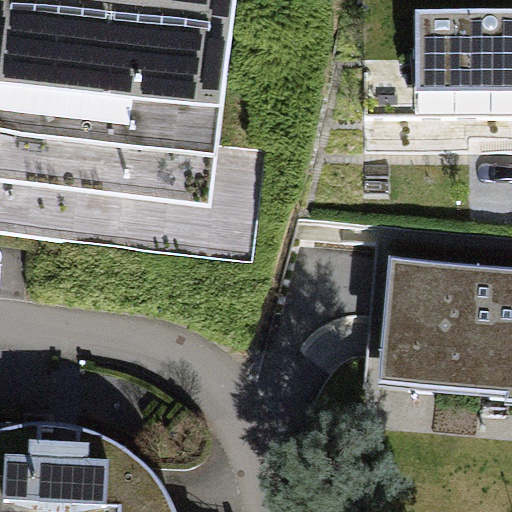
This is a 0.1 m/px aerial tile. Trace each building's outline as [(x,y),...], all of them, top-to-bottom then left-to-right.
[(231,23),(34,0),(0,0),(0,109),(218,135),(231,23)] [(511,33),(424,33),(424,125),(511,125),(511,33)] [(377,67),(379,106),(422,104),(420,65),(377,67)] [(0,153),(214,178),(218,135),(0,109),(0,153)] [(0,199),(208,223),(214,178),(0,153),(0,199)] [(511,286),(394,276),(382,399),(511,411),(511,286)] [(33,453),(1,470),(0,471),(0,511),(164,511),(164,508),(135,480),(86,460),(33,453)]
